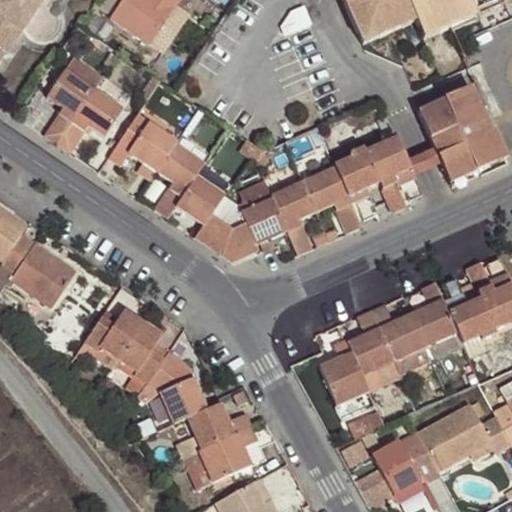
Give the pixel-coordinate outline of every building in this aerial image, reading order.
[(0,0),(0,72),(48,3),(44,0),(0,0)] [(120,0),(108,18),(148,45),(149,44),(164,54),(186,21),(171,11),(178,0),(120,0)] [(341,0),(362,46),(414,22),(404,0),(341,0)] [(404,0),(414,22),(422,41),(449,29),(450,34),(477,22),(467,0),(404,0)] [(511,0),(467,0),(476,17),(511,0)] [(109,70),(118,58),(110,53),(102,66),(109,70)] [(73,58),(65,71),(94,90),(102,78),(73,58)] [(63,109),(45,136),(58,145),(95,91),(94,90),(65,71),(47,98),(63,109)] [(152,96),(161,83),(152,77),(144,91),(152,96)] [(439,89),(426,94),(431,107),(417,112),(433,147),(441,166),(449,184),(508,159),(495,131),(491,133),(471,87),(445,99),(439,89)] [(58,145),(70,153),(88,127),(104,138),(124,110),(95,91),(58,145)] [(199,108),(191,104),(187,110),(195,115),(199,108)] [(138,116),(108,160),(120,168),(129,155),(141,164),(156,174),(156,173),(175,146),(177,143),(138,116)] [(317,128),(308,132),(315,148),(323,143),(317,128)] [(397,138),(379,146),(404,203),(422,195),(414,177),(406,160),(397,138)] [(263,152),(246,141),(240,151),(250,160),(256,164),(263,152)] [(171,183),(153,212),(167,220),(175,208),(196,177),(204,165),(175,146),(156,173),(171,183)] [(364,150),(351,156),(352,159),(365,189),(379,183),(393,214),(406,208),(404,203),(379,146),(365,152),(364,150)] [(406,160),(414,177),(441,166),(433,147),(406,160)] [(348,151),(330,160),(334,167),(352,159),(351,156),(348,151)] [(269,160),(263,152),(256,164),(261,173),(269,160)] [(352,159),(334,167),(334,169),(347,198),(351,196),(363,223),(378,216),(365,189),(352,159)] [(136,172),(150,182),(156,174),(141,164),(136,172)] [(334,169),(303,182),(317,213),(333,206),(346,234),(361,228),(347,198),(334,169)] [(213,217),(226,197),(196,177),(175,208),(203,226),(194,238),(222,256),(233,230),(213,217)] [(317,213),(303,182),(270,197),(271,201),(285,232),(296,256),(311,250),(298,221),(317,213)] [(271,201),(270,197),(265,184),(233,198),(240,214),(271,201)] [(285,232),(271,201),(240,214),(245,225),(233,230),(222,256),(232,263),(258,252),(255,245),(260,243),(269,239),(285,232)] [(21,235),(27,226),(0,207),(0,259),(3,262),(21,235)] [(76,272),(21,235),(3,262),(2,265),(15,273),(10,281),(52,309),(76,272)] [(264,253),(274,249),(269,239),(260,243),(264,253)] [(511,286),(502,263),(484,271),(508,327),(511,325),(511,286)] [(474,286),(462,292),(484,343),(496,338),(494,333),(508,327),(484,271),(483,266),(468,272),(474,286)] [(484,343),(462,292),(458,282),(438,290),(458,337),(469,364),(489,355),(484,343)] [(411,319),(425,351),(458,337),(438,290),(436,287),(423,293),(430,310),(411,319)] [(372,314),(395,365),(413,357),(425,351),(411,319),(395,326),(386,307),(372,314)] [(118,360),(143,322),(124,310),(118,320),(114,326),(101,317),(84,343),(97,351),(99,347),(118,360)] [(20,311),(14,318),(26,330),(33,324),(20,311)] [(118,320),(105,311),(101,317),(114,326),(118,320)] [(372,314),(358,321),(365,339),(348,346),(362,379),(376,374),(395,365),(372,314)] [(162,335),(143,322),(118,360),(136,371),(133,376),(146,385),(163,360),(151,352),(156,345),(162,335)] [(84,343),(81,347),(112,369),(118,360),(99,347),(97,351),(84,343)] [(348,346),(346,344),(332,350),(338,363),(320,371),(337,410),(370,395),(362,379),(348,346)] [(163,360),(167,353),(156,345),(151,352),(163,360)] [(186,420),(206,411),(186,365),(167,353),(163,360),(146,385),(160,394),(173,425),(186,420)] [(413,357),(395,365),(399,376),(417,368),(413,357)] [(399,376),(395,365),(376,374),(381,385),(399,376)] [(452,390),(454,397),(475,388),(471,382),(452,390)] [(507,407),(494,414),(496,419),(511,447),(511,382),(498,390),(507,407)] [(376,410),(370,395),(337,410),(335,410),(342,425),(376,410)] [(206,411),(186,420),(194,438),(201,452),(252,430),(245,415),(228,422),(220,405),(206,411)] [(478,406),(470,409),(478,421),(484,417),(478,406)] [(470,408),(417,436),(437,474),(467,457),(489,446),(493,454),(494,457),(511,447),(496,419),(481,428),(478,421),(470,409),(470,408)] [(347,427),(354,443),(385,430),(378,414),(347,427)] [(201,452),(199,453),(213,485),(230,477),(252,468),(244,449),(257,443),(252,430),(201,452)] [(194,438),(176,446),(182,460),(185,459),(199,453),(201,452),(194,438)] [(398,444),(371,459),(394,500),(420,485),(422,489),(436,481),(417,448),(404,456),(398,444)] [(472,465),(493,454),(489,446),(467,457),(472,465)] [(213,485),(199,453),(185,459),(199,492),(213,485)] [(230,477),(213,485),(215,492),(233,483),(230,477)] [(271,502),(260,482),(253,486),(264,506),(271,502)] [(422,489),(420,485),(394,500),(396,503),(422,489)] [(253,486),(215,507),(218,511),(276,511),(271,502),(264,506),(253,486)]
